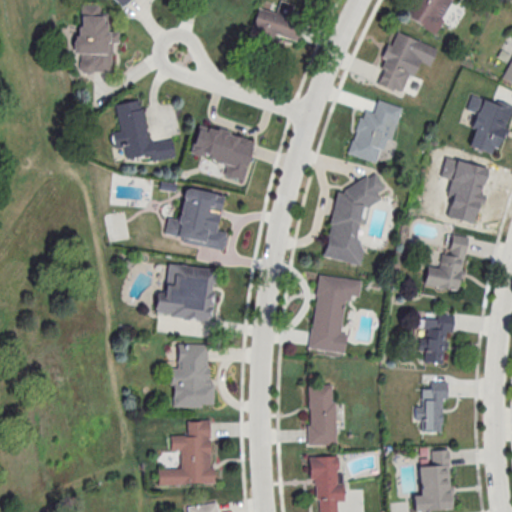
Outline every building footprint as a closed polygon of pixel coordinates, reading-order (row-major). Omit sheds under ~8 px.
[(272,34),(295,41),(301,21),(289,17),(293,3),(282,0),(278,0),(274,13),(256,7),(244,46),(266,53),(272,34)] [(433,33),(443,16),(435,11),(440,2),(447,6),(450,0),(411,0),(403,15),(433,33)] [(109,72),(109,43),(117,43),(117,29),(105,29),(105,14),(98,14),(98,4),(76,3),(76,53),(79,53),(79,72),(109,72)] [(435,46),(391,29),(377,65),(382,67),(376,84),(402,94),(416,60),(428,65),(435,46)] [(511,55),(500,76),(511,82),(511,55)] [(469,93),(458,122),(474,128),(468,144),(490,153),(507,107),(469,93)] [(171,137),(146,141),(140,98),(114,102),(118,129),(110,130),(112,146),(123,144),(125,157),(149,153),(150,159),(174,156),(171,137)] [(397,105),(375,98),(371,109),(360,106),(346,153),(380,163),(397,105)] [(188,154),(223,163),(220,176),(241,181),(252,136),(196,122),(188,154)] [(452,215),(471,221),(487,166),(469,161),(452,215)] [(335,190),(321,256),(358,264),(362,243),(352,241),(360,204),(374,207),(379,183),(347,176),(343,192),(335,190)] [(216,228),(222,194),(183,186),(177,218),(166,216),(162,237),(222,249),(225,230),(216,228)] [(425,264),(421,284),(456,291),(467,236),(447,232),(440,266),(425,264)] [(209,322),(215,267),(167,262),(163,291),(155,290),(152,316),(209,322)] [(307,348),(339,352),(346,296),(357,297),(359,279),(316,273),(307,348)] [(416,350),(422,351),(421,360),(444,363),(451,314),(433,312),(432,317),(421,315),(416,350)] [(210,406),(209,343),(177,343),(178,364),(168,364),(168,406),(210,406)] [(412,405),(412,420),(421,420),(421,430),(443,430),(443,380),(422,380),(422,405),(412,405)] [(306,444),(333,444),(333,383),(306,383),(306,444)] [(156,484),(211,482),(209,418),(185,419),(186,433),(168,433),(169,450),(178,450),(179,465),(155,466),(156,484)] [(452,508),(448,447),(436,448),(437,463),(417,464),(419,489),(410,490),(411,511),(452,508)] [(316,497),(316,511),(335,511),(335,501),(341,501),(338,453),(305,456),(306,477),(311,476),(313,497),(316,497)] [(216,511),(215,501),(186,504),(186,511),(216,511)]
